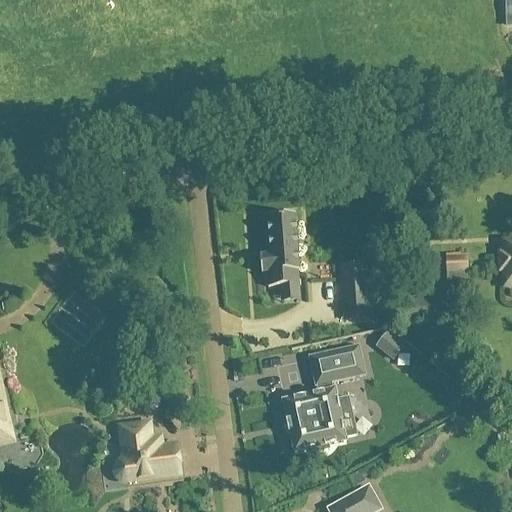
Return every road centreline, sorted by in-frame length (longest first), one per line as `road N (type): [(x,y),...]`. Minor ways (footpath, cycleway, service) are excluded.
road 1 (residential): [(194,164),(233,511)]
road 2 (residential): [(194,164),(511,138)]
road 3 (residential): [(0,208),(194,164)]
